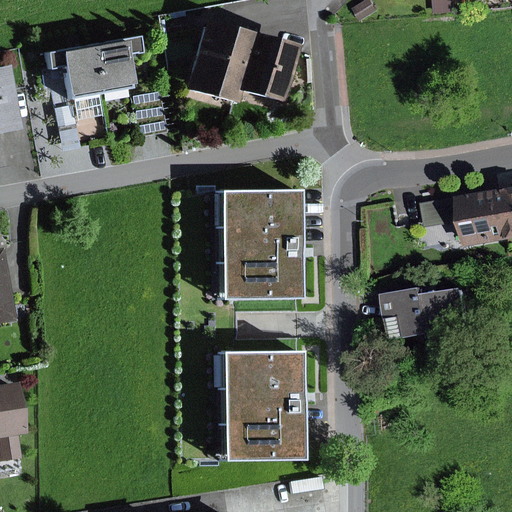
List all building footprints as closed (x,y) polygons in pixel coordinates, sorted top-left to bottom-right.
[(245,84),(261,36),(214,21),(195,79),(242,94),(245,84)] [(303,49),(261,36),(245,84),(288,99),(303,49)] [(148,42),(102,50),(110,95),(139,90),(134,63),(151,61),(148,42)] [(102,50),(54,57),(58,77),(72,74),(77,101),(110,95),(102,50)] [(15,55),(0,58),(0,124),(30,118),(15,55)] [(511,185),(428,201),(433,229),(466,223),(469,242),(511,234),(511,185)] [(312,194),(231,194),(231,303),(312,302),(312,194)] [(11,242),(0,244),(0,320),(25,316),(11,242)] [(437,281),(393,289),(400,325),(436,318),(439,332),(487,324),(479,281),(438,288),(437,281)] [(313,354),(231,355),(232,464),(314,463),(313,354)] [(14,379),(0,380),(0,456),(19,454),(16,433),(23,432),(14,379)] [(241,511),(240,502),(182,511),(241,511)]
